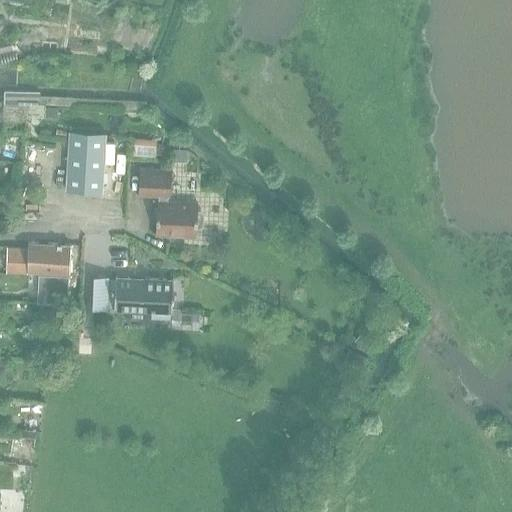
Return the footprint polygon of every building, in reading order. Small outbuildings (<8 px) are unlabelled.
[(4,90),(3,102),(25,102),(30,103),(40,103),(41,92),(4,90)] [(25,102),(3,102),(2,115),(26,116),(27,103),(30,103),(25,102)] [(70,130),(66,190),(102,192),(105,132),(70,130)] [(171,171),(139,169),(138,193),(159,194),(159,201),(157,201),(156,233),(171,234),(171,235),(183,236),(183,234),(196,235),(197,227),(200,227),(203,225),(203,213),(201,210),(197,210),(198,202),(167,201),(168,195),(170,195),(171,171)] [(28,242),(27,272),(69,274),(70,243),(28,242)] [(108,306),(114,307),(114,309),(115,309),(152,310),(152,307),(171,308),(171,312),(172,312),(172,297),(174,297),(174,292),(173,292),(173,277),(172,277),(172,278),(149,277),(149,278),(144,277),(143,281),(130,280),(130,277),(117,276),(117,275),(115,275),(115,278),(109,278),(109,276),(94,275),(92,308),(107,308),(108,306)]
